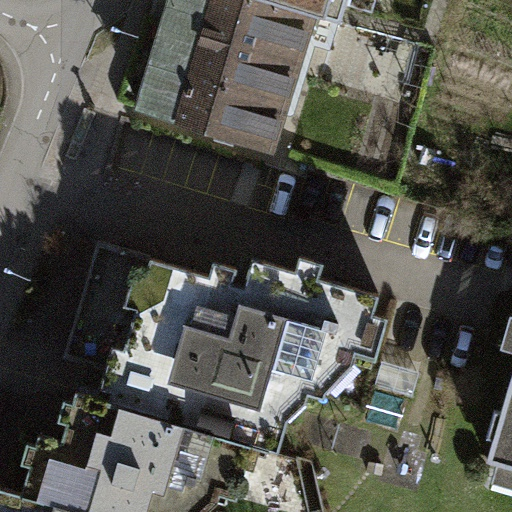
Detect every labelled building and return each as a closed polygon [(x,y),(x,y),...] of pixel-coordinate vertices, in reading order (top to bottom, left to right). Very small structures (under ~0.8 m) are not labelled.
[(167,0),(133,106),(200,128),(241,0),(167,0)] [(311,12),(274,0),(241,0),(200,128),(266,149),(311,12)] [(274,0),(311,12),(338,20),(344,0),(274,0)] [(363,61),(328,52),(320,82),(355,91),(363,61)] [(61,354),(77,358),(112,244),(96,239),(61,354)] [(207,272),(112,244),(77,358),(114,370),(105,397),(251,441),(277,449),(286,416),(305,402),(308,391),(321,397),(324,389),(354,361),(356,352),(373,357),(386,315),(371,310),(377,292),(319,274),(323,261),(298,253),(293,269),(252,256),(243,283),(230,279),(235,266),(211,259),(207,272)] [(511,380),(503,412),(493,409),(485,433),(494,436),(488,458),(511,464),(511,380)] [(234,496),(251,441),(105,397),(76,388),(73,398),(63,395),(57,416),(66,419),(60,439),(36,432),(34,441),(25,438),(19,460),(26,462),(17,493),(81,511),(199,511),(207,488),(234,496)] [(81,511),(17,493),(0,487),(0,511),(81,511)]
